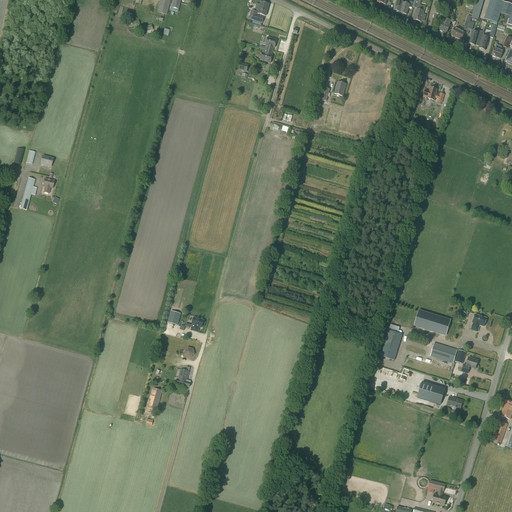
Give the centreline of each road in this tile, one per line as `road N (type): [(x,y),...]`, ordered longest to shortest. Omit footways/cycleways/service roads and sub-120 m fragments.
road 1 (track): [(196,363),(296,10)]
road 2 (unclassified): [(511,117),(275,0)]
road 3 (unclassified): [(455,511),(511,324)]
road 4 (track): [(157,511),(196,363)]
